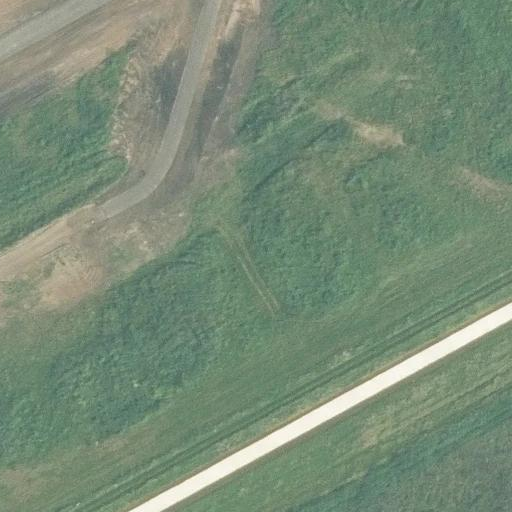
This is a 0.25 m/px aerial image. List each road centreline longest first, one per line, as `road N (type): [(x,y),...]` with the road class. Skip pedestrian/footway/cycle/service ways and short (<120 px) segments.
road 1 (residential): [(163,319),(453,164)]
road 2 (residential): [(105,210),(129,199),(159,167),(215,0)]
road 3 (residential): [(0,407),(163,319)]
road 4 (residential): [(163,319),(105,210)]
road 5 (residential): [(0,270),(105,210)]
